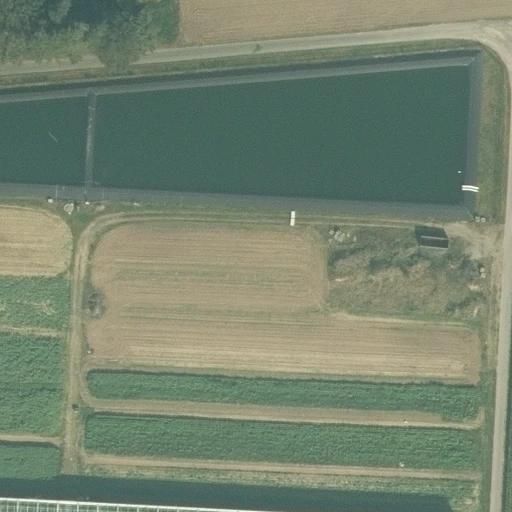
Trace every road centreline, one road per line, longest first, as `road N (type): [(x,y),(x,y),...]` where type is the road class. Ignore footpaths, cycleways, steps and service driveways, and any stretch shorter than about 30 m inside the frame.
road 1 (track): [(511,27),(0,70)]
road 2 (track): [(495,511),(511,193)]
